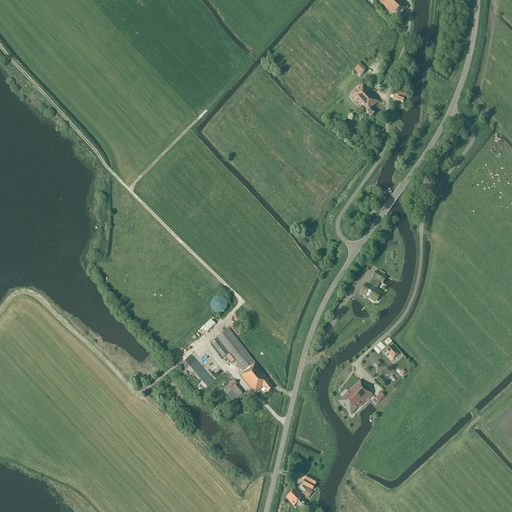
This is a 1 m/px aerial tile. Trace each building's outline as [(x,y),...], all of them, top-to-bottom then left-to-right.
[(397,17),(408,7),(400,0),(377,0),(392,15),(393,14),(397,17)] [(366,70),(360,64),(354,70),(360,76),(366,70)] [(379,101),(363,84),(360,87),(350,95),(363,109),(364,108),(367,112),(371,117),(376,113),(371,108),(379,101)] [(375,263),(381,254),(378,252),(372,261),(375,263)] [(386,278),(376,271),(372,277),(373,277),(368,285),(367,284),(361,293),(374,302),(380,292),(376,290),(381,282),(382,283),(386,278)] [(211,309),(212,311),(214,313),(216,314),(219,314),(221,314),(223,313),(225,311),(226,309),(227,307),(227,304),(226,302),(225,300),(223,299),(221,298),(219,297),(216,298),(214,299),(212,300),(211,302),(210,304),(210,307),(211,309)] [(217,338),(229,354),(237,364),(249,354),(229,329),(217,338)] [(226,356),(229,354),(217,338),(211,343),(223,358),(226,356)] [(391,346),(386,350),(389,354),(388,354),(393,359),(399,353),(394,348),(394,349),(391,346)] [(241,368),(244,372),(255,363),(249,354),(237,364),(240,368),(241,368)] [(234,367),(226,356),(223,358),(222,359),(231,369),(234,367)] [(273,389),(269,382),(270,382),(255,363),(244,372),(240,375),(255,393),(263,387),(268,393),(273,389)] [(360,380),(338,401),(351,415),(355,411),(355,410),(358,407),(359,408),(372,395),(369,391),(370,390),(360,380)] [(234,381),(227,386),(231,390),(236,386),(237,385),(234,381)] [(231,390),(227,386),(223,389),(234,402),(237,399),(239,402),(245,397),(236,386),(231,390)] [(379,402),(384,397),(381,393),(375,398),(379,402)] [(308,476),(303,485),(313,490),(317,481),(308,476)] [(313,492),(308,488),(304,495),(309,498),(313,493),(312,493),(313,492)] [(294,506),(297,504),(304,511),(309,506),(302,498),(303,497),(295,489),(286,498),(294,506)]
